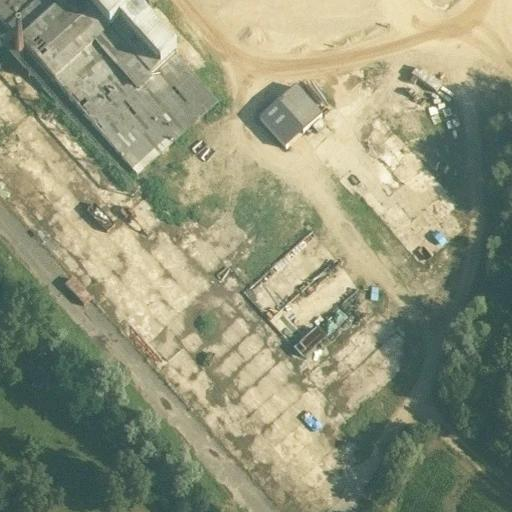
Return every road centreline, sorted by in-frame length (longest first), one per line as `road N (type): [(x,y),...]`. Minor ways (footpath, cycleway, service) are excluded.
road 1 (track): [(404,0),(462,96),(479,209),(471,268),(443,337),(354,492)]
road 2 (track): [(354,492),(26,133)]
road 3 (track): [(188,3),(245,82),(249,124),(443,337)]
road 4 (track): [(413,401),(511,492)]
